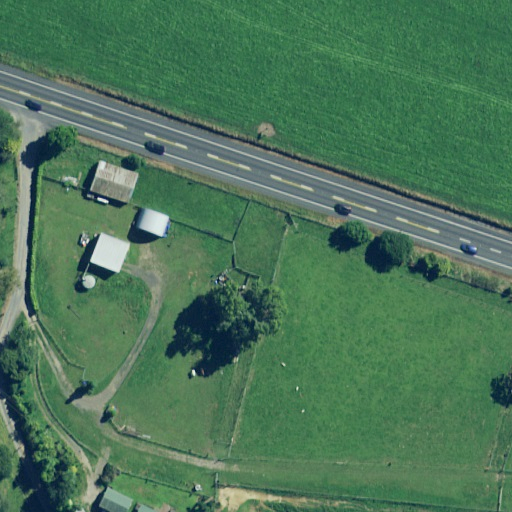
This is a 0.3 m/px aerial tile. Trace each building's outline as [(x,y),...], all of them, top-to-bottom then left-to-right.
[(139,173),(102,162),(92,192),(130,204),(139,173)] [(169,217),(146,208),(139,228),(162,237),(169,217)] [(130,245),(102,234),(92,262),(120,273),(130,245)] [(97,280),(88,275),(83,285),(92,290),(97,280)] [(127,511),(133,499),(109,488),(100,507),(110,511),(127,511)]
